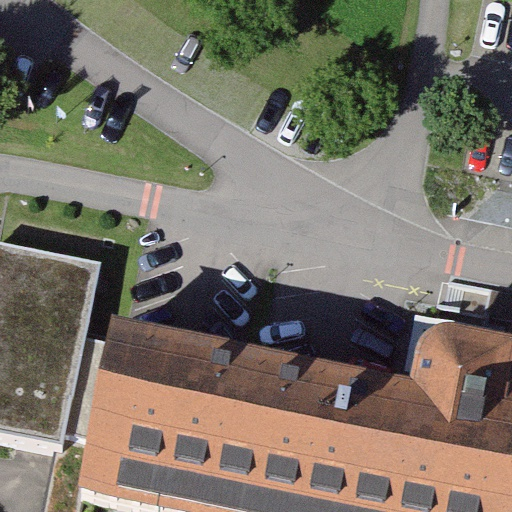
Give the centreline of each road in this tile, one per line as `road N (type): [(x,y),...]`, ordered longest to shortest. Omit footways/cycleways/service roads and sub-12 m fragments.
road 1 (residential): [(0,176),(365,232)]
road 2 (residential): [(365,232),(404,134),(438,0)]
road 3 (residential): [(365,232),(511,267)]
